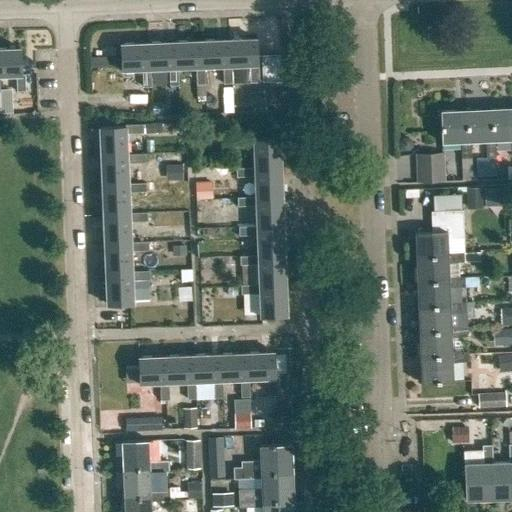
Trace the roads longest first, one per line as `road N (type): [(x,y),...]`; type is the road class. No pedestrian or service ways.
road 1 (residential): [(384,511),(366,0)]
road 2 (residential): [(83,511),(64,8)]
road 3 (residential): [(252,0),(64,8)]
